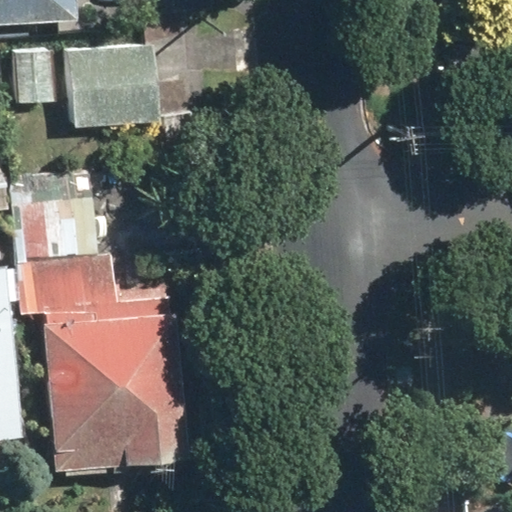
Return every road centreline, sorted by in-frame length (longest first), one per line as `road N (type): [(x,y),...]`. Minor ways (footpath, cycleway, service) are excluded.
road 1 (residential): [(308,223),(332,511)]
road 2 (residential): [(293,0),(308,223)]
road 3 (residential): [(511,209),(308,223)]
